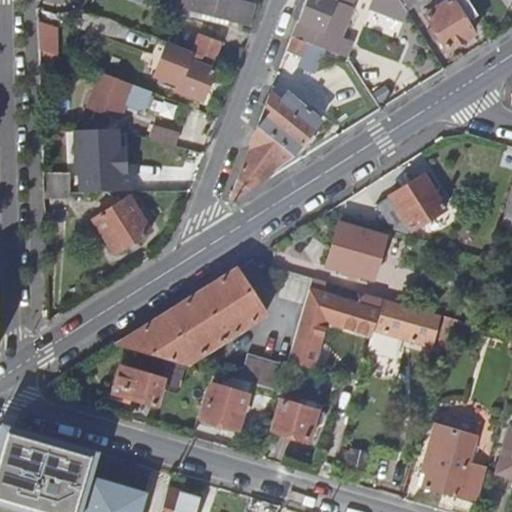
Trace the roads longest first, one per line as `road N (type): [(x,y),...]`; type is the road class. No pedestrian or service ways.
road 1 (residential): [(0,395),(389,511)]
road 2 (residential): [(3,0),(16,368)]
road 3 (secondary): [(179,264),(440,100)]
road 4 (residential): [(282,0),(179,264)]
road 5 (secondary): [(16,368),(179,264)]
